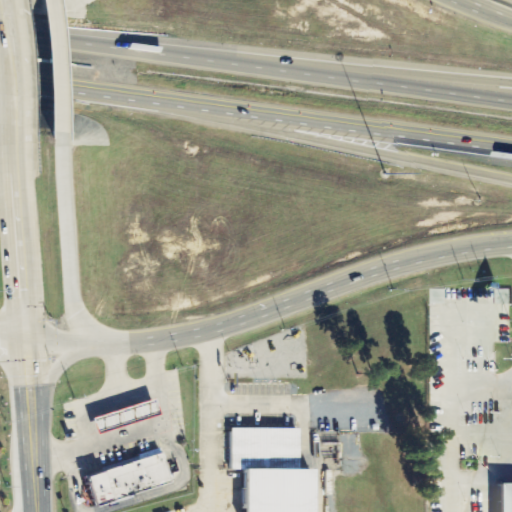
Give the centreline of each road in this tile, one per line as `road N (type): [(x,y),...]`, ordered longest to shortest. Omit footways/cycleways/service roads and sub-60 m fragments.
road 1 (motorway): [(511,104),(0,28)]
road 2 (motorway): [(0,76),(511,149)]
road 3 (motorway): [(40,82),(511,175)]
road 4 (motorway): [(511,76),(71,38)]
road 5 (secondary): [(111,341),(187,332),(403,257),(511,239)]
road 6 (secondary): [(57,131),(72,297),(81,319),(111,341)]
road 7 (secondary): [(13,131),(31,340)]
road 8 (secondary): [(31,340),(39,511)]
road 9 (secondary): [(48,0),(57,131)]
road 10 (secondary): [(5,0),(13,131)]
